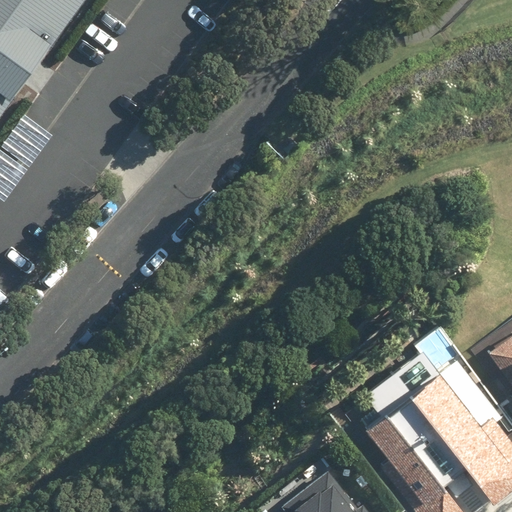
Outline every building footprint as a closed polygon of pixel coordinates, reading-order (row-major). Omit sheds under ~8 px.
[(0,0),(0,108),(78,0),(0,0)] [(195,54),(179,73),(187,79),(202,60),(195,54)] [(511,330),(511,329),(484,349),(511,387),(511,330)] [(376,463),(414,511),(460,511),(434,478),(456,461),(488,502),(511,482),(511,446),(503,434),(511,426),(511,425),(454,352),(434,367),(416,345),(359,390),(375,410),(358,424),(384,457),(376,463)] [(365,511),(357,501),(352,506),(323,468),(279,502),(281,506),(273,511),(365,511)] [(455,480),(446,488),(451,494),(460,486),(455,480)]
